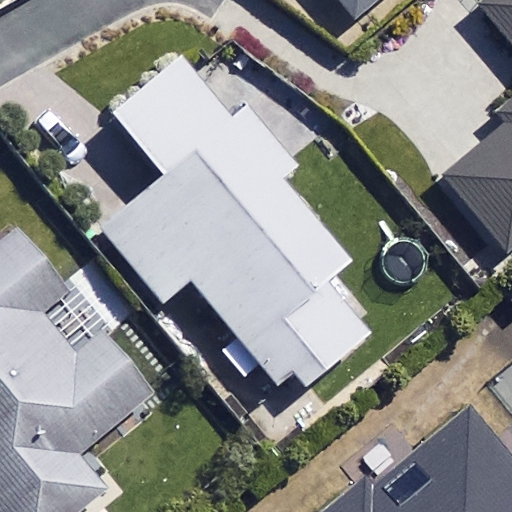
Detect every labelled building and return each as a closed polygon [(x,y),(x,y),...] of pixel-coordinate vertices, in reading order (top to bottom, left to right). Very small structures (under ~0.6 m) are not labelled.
[(333,0),(348,18),(369,0),(333,0)] [(511,0),(486,0),(477,8),(511,49),(511,95),(490,114),(501,127),(440,177),(501,250),(511,240),(511,0)] [(154,300),(185,276),(271,386),(288,373),(296,384),(359,334),(295,253),(319,234),(275,177),(288,166),(238,103),(221,117),(173,57),(105,111),(157,176),(95,225),(154,300)] [(0,234),(0,511),(74,511),(101,490),(71,454),(149,390),(99,329),(73,350),(41,312),(65,292),(11,226),(0,234)] [(511,511),(511,471),(461,403),(314,511),(511,511)]
